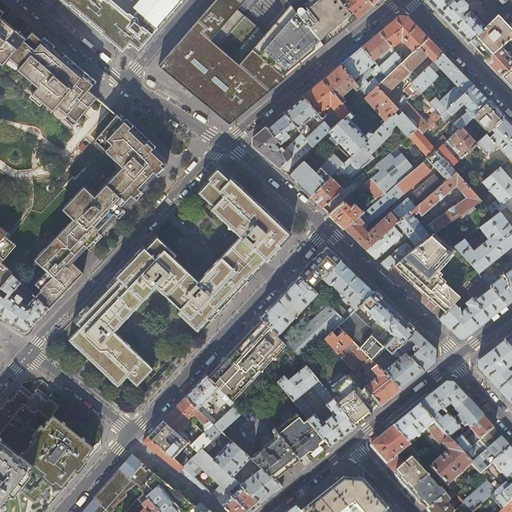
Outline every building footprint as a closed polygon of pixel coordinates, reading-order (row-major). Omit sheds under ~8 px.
[(62,0),(123,51),(130,42),(139,50),(153,33),(135,17),(134,18),(132,16),(127,15),(112,2),(111,0),(62,0)] [(139,12),(135,17),(153,33),(182,0),(142,0),(136,9),(139,12)] [(238,10),(246,0),(214,0),(158,65),(229,125),(239,117),(261,99),(293,72),(317,52),(325,45),(296,11),(303,4),(308,0),(295,0),(266,35),(238,10)] [(303,4),(296,11),(325,45),(356,19),(340,0),(317,0),(307,9),(303,4)] [(366,11),(374,4),(370,0),(340,0),(356,19),(366,11)] [(426,0),(468,43),(470,42),(486,26),(470,9),(469,11),(467,8),(468,7),(468,6),(468,5),(468,4),(464,0),(426,0)] [(0,63),(4,66),(10,59),(20,68),(17,71),(38,88),(32,94),(53,112),(58,107),(76,123),(98,98),(89,90),(92,88),(94,85),(32,32),(25,39),(0,18),(0,17),(1,16),(0,15),(0,63)] [(495,17),(486,26),(470,42),(486,58),(501,46),(510,38),(511,36),(511,28),(498,15),(496,18),(495,17)] [(390,23),(379,33),(392,48),(400,41),(402,41),(410,49),(413,52),(419,46),(428,38),(408,17),(407,16),(399,16),(390,23)] [(373,38),(362,47),(373,60),(386,49),(388,47),(393,54),(379,67),(387,77),(403,61),(392,48),(379,33),(373,38)] [(443,53),(428,38),(419,46),(426,53),(430,58),(434,62),(443,53)] [(419,46),(413,52),(406,59),(403,61),(387,77),(378,85),(386,94),(391,89),(425,56),(426,53),(419,46)] [(484,60),(501,77),(501,76),(511,66),(511,57),(510,56),(501,46),(486,58),(484,60)] [(378,65),(373,60),(362,47),(352,55),(341,65),(367,96),(378,85),(387,77),(379,67),(378,65)] [(373,60),(378,65),(386,58),(385,57),(389,53),(386,49),(373,60)] [(406,59),(413,52),(410,49),(403,55),(406,59)] [(473,85),(443,53),(434,62),(440,68),(457,86),(464,93),(473,85)] [(429,67),(434,62),(430,58),(422,66),(425,70),(429,67)] [(440,68),(434,62),(429,67),(435,73),(440,68)] [(334,70),(322,80),(342,103),(346,100),(342,96),(353,87),(357,91),(356,92),(359,95),(357,97),(360,102),(364,98),(365,98),(367,96),(341,65),(334,70)] [(511,66),(501,76),(511,86),(511,66)] [(435,73),(429,67),(425,70),(412,82),(419,90),(421,93),(438,77),(435,73)] [(312,88),(303,96),(321,118),(324,121),(331,130),(338,123),(328,112),(326,115),(323,111),(326,108),(328,107),(330,105),(342,119),(350,112),(342,103),(322,80),(312,88)] [(409,98),(419,90),(412,82),(411,82),(402,90),(409,98)] [(365,98),(364,98),(384,118),(382,119),(382,120),(382,121),(382,122),(383,122),(384,122),(398,108),(386,94),(378,85),(367,96),(365,98)] [(489,101),(473,85),(464,93),(447,109),(452,115),(464,104),(468,108),(465,110),(467,112),(454,123),(459,129),(461,126),(470,118),(489,101)] [(447,109),(464,93),(457,86),(455,87),(440,101),(436,97),(430,102),(436,109),(441,115),(447,109)] [(402,101),(391,89),(386,94),(398,108),(421,134),(441,115),(436,109),(430,115),(431,117),(428,120),(428,123),(425,122),(404,99),(402,101)] [(294,103),(283,112),(298,129),(301,133),(304,137),(308,134),(308,128),(304,123),(312,116),(317,121),(321,118),(303,96),(294,103)] [(504,117),(489,101),(470,118),(486,134),(487,133),(492,128),(504,117)] [(398,108),(384,122),(383,122),(380,125),(364,142),(370,149),(368,151),(371,153),(392,135),(394,129),(398,126),(407,136),(408,135),(423,152),(427,157),(436,150),(421,134),(398,108)] [(331,130),(328,132),(352,154),(364,142),(380,125),(376,121),(368,128),(369,130),(365,134),(360,130),(360,128),(356,123),(354,124),(350,119),(354,115),(350,111),(350,112),(342,119),(338,123),(331,130)] [(277,117),(266,127),(283,147),(286,145),(283,142),(298,129),(283,112),(277,117)] [(36,296),(49,309),(64,293),(84,272),(73,262),(81,253),(101,232),(138,194),(159,172),(168,162),(116,114),(91,144),(108,160),(116,167),(93,192),(86,186),(84,184),(59,209),(63,213),(70,219),(72,221),(37,257),(36,258),(34,260),(36,262),(35,263),(37,265),(38,264),(47,272),(35,284),(41,290),(36,296)] [(511,156),(511,124),(504,117),(492,128),(494,131),(489,136),(487,133),(486,134),(479,141),(489,151),(494,146),(495,148),(498,146),(510,158),(511,156)] [(328,132),(331,130),(324,121),(308,134),(304,137),(308,141),(313,147),(328,132)] [(477,143),(461,126),(459,129),(446,141),(461,158),(477,143)] [(283,147),(266,127),(261,131),(252,138),(252,146),(279,168),(291,157),(285,149),(283,147)] [(308,141),(304,137),(301,133),(285,149),(291,157),(308,141)] [(279,168),(286,173),(313,147),(308,141),(291,157),(279,168)] [(370,149),(364,142),(352,154),(343,163),(333,174),(337,178),(339,176),(342,179),(347,175),(357,165),(360,169),(374,157),(371,153),(368,151),(370,149)] [(442,145),(437,150),(452,167),(457,162),(442,145)] [(437,150),(436,150),(427,157),(385,193),(378,199),(364,211),(344,229),(355,239),(366,249),(416,206),(408,198),(393,211),(391,212),(378,223),(368,232),(366,229),(365,227),(376,217),(394,202),(402,194),(430,170),(428,167),(433,163),(446,179),(455,171),(452,167),(437,150)] [(369,178),(370,178),(385,193),(427,157),(423,152),(410,164),(400,152),(394,158),(388,152),(367,170),(372,176),(369,178)] [(304,162),(289,176),(310,196),(330,176),(333,174),(343,163),(334,154),(316,173),(304,162)] [(462,168),(457,162),(452,167),(455,171),(457,173),(462,168)] [(357,165),(347,175),(349,178),(360,169),(357,165)] [(511,179),(500,166),(482,181),(501,203),(506,199),(510,196),(511,194),(511,179)] [(67,340),(118,386),(127,376),(137,386),(153,368),(113,331),(155,287),(180,310),(177,313),(197,331),(209,319),(211,321),(248,281),(246,279),(265,260),(267,262),(281,247),(279,245),(290,232),(231,176),(228,179),(217,168),(207,178),(210,181),(199,193),(213,207),(211,210),(240,237),(198,281),(174,258),(177,255),(157,236),(150,243),(145,249),(142,247),(135,255),(118,272),(105,286),(107,288),(102,294),(88,308),(86,306),(82,310),(72,321),(79,328),(67,340)] [(446,179),(442,183),(419,203),(416,206),(366,249),(376,259),(401,235),(400,233),(403,230),(416,246),(480,200),(472,190),(468,185),(457,173),(455,171),(446,179)] [(330,176),(310,196),(322,208),(343,189),(330,176)] [(417,201),(419,203),(442,183),(436,176),(433,177),(414,193),(419,199),(417,201)] [(477,177),(468,185),(472,190),(482,181),(477,177)] [(378,199),(385,193),(370,178),(364,183),(378,199)] [(329,214),(344,229),(364,211),(363,210),(362,211),(354,203),(350,207),(346,203),(349,200),(347,198),(329,214)] [(511,205),(506,199),(501,203),(496,207),(499,212),(500,211),(506,207),(511,212),(511,205)] [(413,249),(394,265),(446,312),(454,304),(460,295),(457,292),(463,287),(466,289),(482,275),(479,272),(455,245),(464,238),(479,227),(499,212),(496,207),(491,212),(480,200),(416,246),(413,249)] [(511,227),(500,211),(499,212),(479,227),(488,238),(474,250),(464,238),(455,245),(479,272),(511,245),(511,227)] [(0,288),(1,287),(13,273),(13,272),(1,262),(16,245),(4,235),(7,232),(0,226),(0,288)] [(404,243),(380,263),(388,271),(394,265),(413,249),(408,243),(404,243)] [(307,266),(300,275),(312,288),(319,281),(322,278),(339,261),(332,254),(326,247),(310,262),(306,265),(307,266)] [(341,260),(339,261),(322,278),(329,285),(330,283),(340,293),(338,294),(341,297),(342,295),(345,297),(343,300),(346,303),(348,300),(350,303),(349,304),(352,307),(347,312),(336,301),(331,306),(345,319),(351,314),(355,310),(374,291),(341,260)] [(511,299),(511,263),(509,266),(511,269),(496,281),(492,275),(488,278),(485,273),(482,276),(488,283),(492,287),(507,304),(511,299)] [(21,282),(13,273),(1,287),(7,291),(4,296),(0,292),(0,317),(25,334),(38,320),(49,309),(36,296),(35,296),(27,305),(11,293),(21,282)] [(318,294),(312,288),(300,275),(260,317),(262,319),(277,334),(311,298),(322,309),(294,335),(286,342),(302,358),(325,338),(332,331),(338,326),(345,319),(331,306),(318,294)] [(482,276),(482,275),(466,289),(466,290),(471,296),(488,283),(482,276)] [(325,287),(319,281),(312,288),(318,294),(325,287)] [(484,322),(507,304),(492,287),(479,297),(477,294),(473,298),(472,297),(461,305),(464,309),(462,311),(454,304),(446,312),(439,318),(447,326),(459,337),(463,338),(484,322)] [(415,330),(374,291),(355,310),(359,314),(364,308),(385,328),(383,330),(388,334),(389,332),(392,335),(384,345),(390,351),(392,353),(399,346),(399,347),(415,330)] [(373,334),(351,314),(345,319),(338,326),(341,329),(352,340),(359,347),(372,334),(373,334)] [(262,319),(207,376),(242,413),(255,401),(277,381),(284,375),(301,359),(302,358),(286,342),(277,334),(262,319)] [(337,336),(332,331),(325,338),(338,353),(341,350),(347,346),(352,340),(341,329),(339,332),(340,333),(337,336)] [(427,341),(415,330),(399,347),(406,353),(413,346),(413,348),(416,352),(411,358),(424,370),(434,362),(435,349),(427,341)] [(384,345),(372,334),(359,347),(375,363),(380,358),(386,351),(388,353),(390,351),(384,345)] [(498,389),(511,375),(511,368),(510,369),(507,367),(511,362),(511,346),(504,338),(493,347),(478,359),(477,366),(498,389)] [(352,340),(347,346),(369,372),(372,369),(378,376),(383,371),(375,363),(359,347),(352,340)] [(406,353),(399,347),(399,346),(392,353),(391,353),(397,361),(406,353)] [(341,350),(338,353),(352,370),(365,386),(370,382),(368,379),(365,379),(360,372),(362,370),(350,356),(347,358),(341,350)] [(411,358),(406,353),(397,361),(389,367),(383,371),(401,389),(413,379),(424,370),(411,358)] [(380,358),(375,363),(383,371),(389,367),(380,358)] [(306,365),(287,380),(284,375),(277,381),(307,418),(330,446),(342,436),(355,426),(326,390),(306,365)] [(326,390),(355,426),(360,422),(381,405),(365,386),(352,370),(326,390)] [(383,371),(378,376),(370,382),(365,386),(381,405),(391,397),(401,389),(383,371)] [(242,413),(207,376),(206,374),(197,384),(185,397),(220,433),(221,432),(242,413)] [(511,375),(498,389),(511,404),(511,375)] [(446,384),(431,396),(443,410),(448,415),(450,413),(447,410),(452,405),(455,409),(467,399),(453,384),(446,384)] [(37,411),(49,420),(53,415),(62,404),(50,395),(48,397),(36,389),(32,393),(21,385),(18,388),(11,397),(3,407),(0,410),(0,434),(23,405),(35,415),(37,411)] [(431,396),(419,406),(434,423),(436,425),(442,420),(437,414),(443,410),(431,396)] [(185,397),(176,406),(194,424),(198,419),(204,425),(205,433),(203,434),(211,441),(220,433),(185,397)] [(482,416),(467,399),(455,409),(450,413),(448,415),(459,429),(464,434),(470,428),(482,416)] [(176,406),(163,421),(187,443),(190,446),(192,444),(184,436),(186,434),(181,429),(186,423),(191,428),(189,430),(194,435),(197,432),(200,435),(200,434),(201,435),(203,434),(194,424),(176,406)] [(434,423),(419,406),(393,427),(408,444),(428,428),(434,423)] [(296,412),(276,428),(299,458),(305,453),(310,460),(313,460),(320,454),(330,446),(307,418),(303,421),(296,412)] [(53,415),(49,420),(22,454),(34,463),(63,486),(94,447),(53,415)] [(448,415),(442,420),(436,425),(448,438),(459,429),(448,415)] [(493,428),(482,416),(470,428),(480,440),(493,428)] [(163,421),(148,436),(159,445),(183,467),(183,466),(189,461),(179,452),(187,443),(163,421)] [(448,438),(436,425),(434,423),(428,428),(432,438),(440,446),(443,444),(442,444),(448,438)] [(279,474),(283,471),(263,447),(275,438),(272,431),(275,428),(272,424),(252,443),(259,451),(251,458),(255,462),(274,478),(279,474)] [(412,461),(419,455),(408,444),(393,427),(370,446),(393,472),(396,475),(412,461)] [(263,447),(283,471),(291,464),(299,458),(276,428),(275,428),(272,431),(275,438),(263,447)] [(480,440),(470,428),(464,434),(461,436),(471,448),(480,440)] [(501,437),(493,428),(480,440),(471,448),(463,455),(471,463),(501,437)] [(211,441),(203,434),(201,435),(192,444),(190,446),(198,453),(202,449),(208,444),(211,441)] [(0,436),(0,505),(34,463),(22,454),(0,436)] [(179,471),(183,467),(159,445),(148,436),(143,441),(179,471)] [(461,436),(453,444),(463,455),(471,448),(461,436)] [(510,447),(501,437),(471,463),(480,473),(510,447)] [(453,444),(448,438),(442,444),(443,444),(448,450),(430,467),(447,486),(471,463),(463,455),(453,444)] [(230,440),(213,459),(233,477),(250,458),(230,440)] [(212,448),(208,444),(202,449),(207,453),(212,448)] [(511,448),(511,449),(510,447),(480,473),(488,481),(496,491),(511,477),(511,448)] [(233,477),(213,459),(207,453),(202,449),(198,453),(189,461),(183,466),(207,489),(216,498),(221,493),(225,490),(228,492),(237,485),(239,483),(233,477)] [(132,453),(80,511),(106,511),(134,481),(142,488),(155,473),(132,453)] [(412,461),(396,475),(403,484),(411,492),(428,477),(427,477),(426,477),(412,462),(419,456),(419,455),(412,461)] [(259,470),(242,485),(260,502),(272,493),(282,485),(274,478),(255,462),(253,464),(259,470)] [(207,489),(183,466),(183,467),(179,471),(202,489),(206,490),(207,489)] [(357,467),(353,471),(367,486),(371,483),(357,467)] [(142,488),(141,489),(144,492),(161,511),(186,511),(194,506),(155,473),(142,488)] [(428,477),(411,492),(419,501),(428,511),(445,495),(440,490),(438,490),(428,478),(428,477)] [(511,477),(496,491),(490,496),(502,510),(511,501),(511,477)] [(311,506),(303,511),(388,511),(362,482),(343,480),(338,484),(311,506)] [(472,511),(490,496),(496,491),(488,481),(463,502),(471,511),(472,511)] [(221,493),(216,498),(218,500),(230,511),(248,511),(249,511),(260,502),(242,485),(239,483),(237,485),(241,489),(226,500),(221,493)] [(451,489),(445,495),(450,500),(456,495),(451,489)] [(161,511),(144,492),(138,498),(146,508),(141,511),(161,511)] [(450,500),(445,495),(428,511),(453,511),(454,511),(446,503),(450,500)] [(511,511),(511,501),(502,510),(499,511),(511,511)] [(194,506),(186,511),(212,511),(208,508),(200,502),(199,502),(194,506)]
